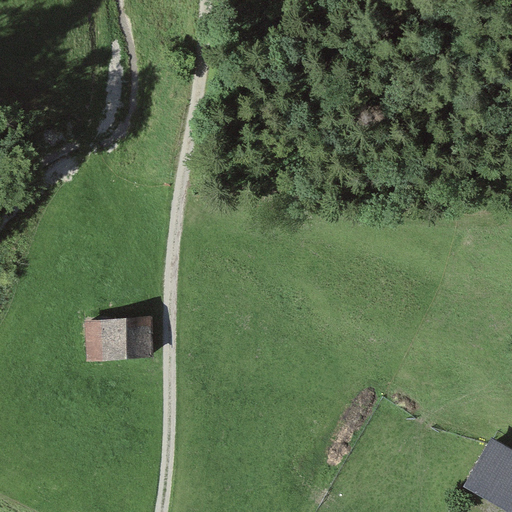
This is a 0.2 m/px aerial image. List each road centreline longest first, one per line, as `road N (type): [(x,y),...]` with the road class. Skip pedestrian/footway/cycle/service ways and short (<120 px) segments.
road 1 (track): [(161,511),(164,323),(196,131),(206,0)]
road 2 (track): [(178,213),(404,130)]
